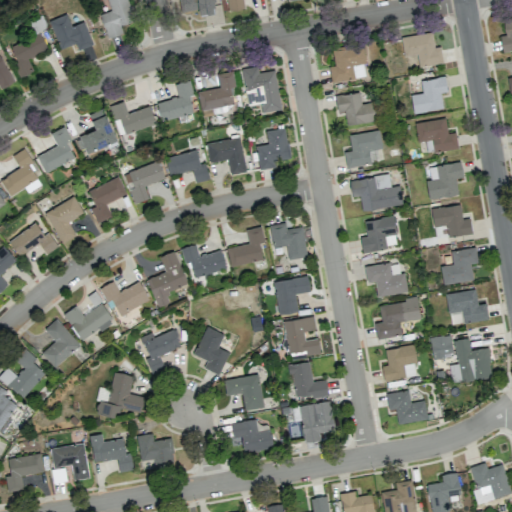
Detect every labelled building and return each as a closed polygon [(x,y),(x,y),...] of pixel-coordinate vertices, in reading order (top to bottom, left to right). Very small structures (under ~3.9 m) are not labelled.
[(119,26),(135,19),(127,0),(106,0),(110,10),(98,15),(107,38),(122,32),(119,26)] [(178,0),(180,11),(198,9),(199,14),(216,12),(213,0),(178,0)] [(225,0),(227,11),(244,9),(242,0),(225,0)] [(83,21),(70,26),(66,13),(49,20),(59,49),(75,43),(77,50),(92,44),(83,21)] [(511,17),(502,19),(505,34),(499,35),(501,51),(511,49),(511,17)] [(33,71),(27,58),(47,49),(40,33),(7,47),(20,76),(33,71)] [(401,36),(403,55),(417,54),(419,65),(442,63),(440,46),(433,47),(432,33),(401,36)] [(366,76),(361,44),(331,49),(334,66),(329,66),(331,81),(366,76)] [(418,66),(416,55),(405,56),(407,68),(418,66)] [(0,88),(14,81),(0,57),(0,88)] [(274,70),(258,72),(257,66),(242,68),(246,104),(260,103),(261,112),(279,110),(274,70)] [(219,87),(197,91),(200,110),(232,104),(230,87),(234,87),(232,71),(216,73),(219,87)] [(410,94),(413,112),(442,108),(440,92),(446,91),(444,76),(420,80),(422,93),(410,94)] [(161,120),(192,112),(188,96),(193,95),(189,80),(174,84),(177,96),(156,102),(161,120)] [(346,124),(376,120),(374,101),(360,103),(359,91),(334,95),(337,114),(344,113),(346,124)] [(149,105),(127,112),(123,101),(109,105),(119,135),(154,124),(149,105)] [(116,139),(101,108),(88,114),(94,128),(78,136),(86,153),(116,139)] [(414,122),(417,142),(425,140),(427,152),(457,148),(455,131),(447,133),(444,117),(414,122)] [(44,172),(74,158),(67,142),(71,140),(64,126),(50,132),(56,146),(36,155),(44,172)] [(255,145),(258,168),(274,167),(273,160),(289,158),(285,127),(265,130),(267,144),(255,145)] [(345,166),(370,163),(369,150),(381,149),(379,130),(348,133),(350,150),(344,151),(345,166)] [(205,143),(209,162),(227,159),(230,174),(245,171),(239,136),(205,143)] [(12,155),(19,167),(0,178),(0,180),(9,195),(24,186),(27,192),(40,185),(28,164),(32,162),(24,148),(12,155)] [(164,157),(169,175),(191,169),(195,182),(209,179),(204,162),(199,163),(195,149),(164,157)] [(164,178),(158,160),(122,173),(133,203),(148,198),(144,185),(164,178)] [(428,166),(430,179),(425,180),(428,199),(458,194),(455,178),(463,177),(460,161),(428,166)] [(349,179),(351,196),(360,195),(361,209),(401,205),(399,185),(389,186),(388,174),(349,179)] [(95,222),(110,217),(105,202),(125,195),(119,177),(87,188),(93,206),(90,207),(95,222)] [(75,236),(68,220),(82,213),(74,197),(44,211),(60,243),(75,236)] [(433,227),(446,225),(447,236),(471,233),(469,217),(462,218),(460,204),(430,208),(433,227)] [(397,245),(392,216),(363,220),(366,236),(359,237),(361,251),(397,245)] [(18,256),(38,243),(46,254),(57,246),(47,231),(43,234),(35,222),(8,240),(18,256)] [(301,226),(285,229),(284,222),(268,225),(272,247),(285,245),(288,259),(306,256),(301,226)] [(263,241),(260,226),(245,229),(248,243),(226,247),(230,266),(262,259),(259,242),(263,241)] [(180,248),(184,262),(189,261),(193,277),(225,268),(220,249),(198,255),(195,244),(180,248)] [(0,246),(0,290),(7,284),(0,276),(0,273),(15,259),(2,245),(0,246)] [(472,279),(470,263),(477,262),(475,247),(450,250),(452,264),(440,266),(442,283),(472,279)] [(186,284),(174,250),(158,256),(164,271),(146,278),(156,306),(167,302),(164,292),(186,284)] [(364,266),(366,282),(374,281),(376,296),(407,291),(404,272),(399,272),(397,261),(364,266)] [(297,311),(294,293),(309,291),(307,275),(273,281),(278,314),(297,311)] [(148,299),(138,281),(118,291),(112,280),(98,288),(107,304),(112,301),(119,315),(148,299)] [(445,293),(447,312),(461,310),(463,323),(487,319),(485,302),(477,304),(474,289),(445,293)] [(378,303),(381,321),(374,322),(376,338),(400,335),(399,321),(419,318),(416,298),(378,303)] [(81,341),(112,320),(101,303),(82,315),(75,305),(63,313),(81,341)] [(283,320),(287,352),(305,350),(306,355),(319,353),(318,338),(304,339),(303,331),(315,329),(313,316),(283,320)] [(54,367),(79,343),(54,318),(43,329),(54,340),(40,353),(54,367)] [(218,374),(228,352),(217,347),(223,334),(206,326),(192,354),(206,360),(203,367),(218,374)] [(153,336),(151,332),(140,336),(148,357),(145,358),(150,373),(164,368),(158,354),(179,346),(172,329),(153,336)] [(453,355),(449,334),(429,337),(432,358),(453,355)] [(486,347),(469,349),(467,337),(453,340),(456,363),(448,364),(451,383),(491,376),(486,347)] [(384,348),(386,365),(381,365),(383,380),(416,376),(412,345),(384,348)] [(0,373),(0,378),(21,398),(44,373),(31,361),(34,357),(23,347),(13,359),(23,367),(16,375),(6,367),(0,373)] [(294,397),(312,394),(313,398),(328,395),(325,379),(312,381),(308,361),(288,364),(294,397)] [(128,393),(132,375),(113,371),(109,390),(99,388),(94,413),(115,417),(117,407),(140,412),(143,396),(128,393)] [(262,406),(257,374),(223,379),(225,395),(241,393),(244,409),(262,406)] [(6,391),(0,386),(0,427),(16,404),(3,395),(6,391)] [(385,392),(387,409),(395,408),(397,422),(426,419),(424,400),(409,401),(408,390),(385,392)] [(303,442),(319,440),(318,432),(333,430),(330,401),(291,405),(293,421),(301,420),(303,442)] [(273,447),(269,428),(257,431),(254,417),(230,422),(233,438),(240,437),(244,453),(273,447)] [(118,471),(132,469),(129,452),(125,453),(122,437),(102,441),(101,433),(88,435),(93,462),(116,458),(118,471)] [(140,460),(153,458),(155,467),(174,464),(170,438),(153,440),(151,433),(136,435),(140,460)] [(88,477),(82,442),(49,448),(52,467),(70,464),(73,479),(88,477)] [(42,471),(39,452),(7,458),(9,475),(4,476),(7,491),(22,489),(20,475),(42,471)] [(469,466),(475,489),(472,489),(476,503),(510,492),(501,463),(486,468),(484,461),(469,466)] [(441,480),(425,484),(431,511),(437,511),(449,509),(446,495),(460,492),(455,471),(440,474),(441,480)] [(394,481),(395,489),(381,491),(382,511),(414,511),(412,479),(394,481)] [(373,511),(371,493),(355,496),(354,490),(339,492),(341,511),(373,511)] [(327,511),(326,495),(310,497),(311,511),(308,511),(327,511)] [(282,511),(281,503),(266,505),(266,511),(282,511)]
